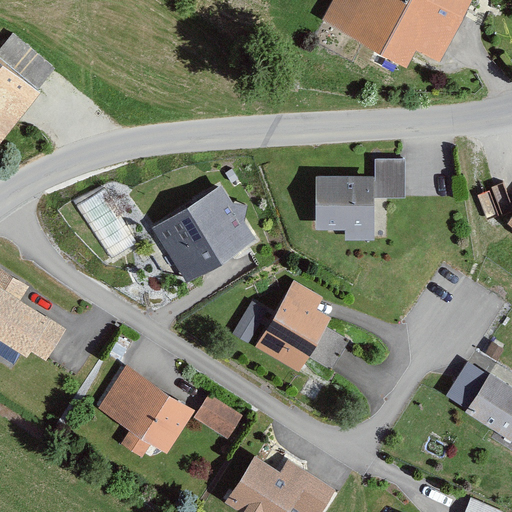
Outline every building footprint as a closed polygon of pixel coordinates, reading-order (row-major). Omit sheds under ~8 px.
[(416,54),(440,66),(474,0),(333,0),(321,24),(408,69),(416,54)] [(0,58),(0,142),(41,92),(0,58)] [(375,159),(375,174),(375,198),(405,197),(404,159),(375,159)] [(375,198),(375,174),(314,174),(314,230),(346,230),(346,241),(375,241),(375,198)] [(153,228),(186,283),(255,240),(244,221),(246,206),(232,204),(221,186),(153,228)] [(0,340),(26,356),(30,349),(46,359),(65,329),(21,301),(30,286),(0,267),(0,340)] [(294,281),(255,346),(300,373),(333,318),(317,309),(324,298),(294,281)] [(267,310),(251,301),(233,334),(249,343),(267,310)] [(468,409),(489,376),(468,363),(447,396),(468,409)] [(167,456),(197,411),(126,364),(97,407),(131,430),(122,444),(143,457),(151,445),(167,456)] [(468,409),(467,412),(511,439),(511,388),(490,375),(489,376),(468,409)] [(208,395),(194,419),(228,439),(242,416),(208,395)] [(280,471),(254,455),(224,502),(239,511),(289,511),(293,507),(301,511),(323,511),(338,489),(288,458),(280,471)] [(466,511),(497,511),(472,500),(466,511)]
